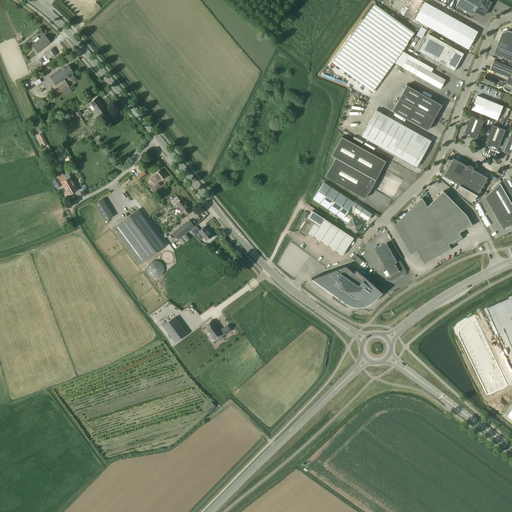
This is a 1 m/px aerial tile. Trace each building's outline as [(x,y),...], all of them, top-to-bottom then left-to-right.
[(475,11),(483,16),(491,3),(486,0),(458,0),(456,5),(473,15),(475,11)] [(415,20),(433,30),(442,12),(425,2),(415,20)] [(414,33),(374,4),(352,34),(393,63),(402,51),(407,44),(407,43),(414,33)] [(450,39),(468,49),(477,32),(459,22),(450,39)] [(417,35),(422,38),(427,29),(421,26),(417,35)] [(511,31),(509,31),(502,33),(494,54),(511,61),(511,31)] [(352,34),(331,63),(372,93),(393,63),(352,34)] [(419,52),(430,58),(440,41),(428,34),(419,52)] [(40,39),(38,37),(33,41),(35,43),(32,45),(38,52),(50,42),(45,35),(40,39)] [(430,58),(442,65),(452,47),(440,41),(430,58)] [(442,65),(453,71),(463,54),(452,47),(442,65)] [(57,54),(53,48),(45,53),(48,59),(57,54)] [(402,51),(393,63),(402,67),(440,89),(446,80),(431,72),(433,69),(409,55),(402,51)] [(511,89),(511,67),(494,60),(490,70),(509,77),(505,87),(511,89)] [(73,76),(72,73),(73,73),(68,65),(59,72),(58,71),(49,77),(55,85),(52,87),(57,95),(69,87),(64,79),(67,77),(70,79),(73,76)] [(502,85),(504,82),(486,75),(483,82),(494,86),(495,84),(502,85)] [(37,80),(35,76),(31,78),(36,86),(41,82),(39,79),(37,80)] [(399,98),(434,118),(441,105),(406,85),(399,98)] [(472,110),(498,120),(503,106),(477,96),(472,110)] [(89,103),(94,110),(92,112),(97,119),(100,117),(100,118),(107,112),(96,97),(89,103)] [(392,111),(427,130),(434,118),(399,98),(392,111)] [(74,121),(80,118),(76,110),(70,113),(74,121)] [(361,137),(416,167),(431,141),(376,110),(361,137)] [(464,135),(477,140),(484,121),(471,116),(464,135)] [(70,128),(76,138),(78,137),(79,140),(85,137),(83,133),(85,132),(79,122),(70,128)] [(485,143),(498,148),(506,130),(493,125),(485,143)] [(42,134),(39,135),(44,145),(47,144),(42,134)] [(325,176),(365,198),(385,161),(342,137),(331,156),(335,158),(325,176)] [(458,190),(472,202),(478,195),(488,178),(454,158),(444,176),(460,185),(458,190)] [(166,177),(160,170),(150,178),(155,184),(160,179),(161,180),(166,177)] [(147,175),(143,171),(137,177),(140,181),(147,175)] [(68,173),(63,175),(73,193),(77,190),(68,173)] [(68,195),(73,193),(63,175),(58,178),(60,182),(61,182),(68,195)] [(500,183),(511,203),(511,179),(510,178),(501,183),(500,183)] [(135,180),(127,188),(131,192),(135,189),(139,192),(143,189),(135,180)] [(162,186),(160,182),(158,183),(151,188),(154,191),(157,189),(157,190),(161,187),(162,188),(166,185),(165,184),(162,186)] [(351,210),(365,219),(369,212),(355,204),(324,183),(313,199),(342,219),(349,208),(351,210)] [(485,197),(504,230),(511,225),(511,203),(500,183),(500,184),(485,197)] [(418,251),(425,264),(451,249),(449,244),(462,237),(460,233),(473,225),(467,215),(443,191),(428,207),(423,198),(400,220),(418,251)] [(180,201),(177,197),(171,202),(176,209),(178,207),(185,215),(191,211),(182,199),(180,201)] [(103,199),(94,204),(105,221),(113,216),(103,199)] [(113,228),(140,264),(165,246),(138,209),(113,228)] [(307,219),(319,226),(324,219),(312,211),(307,219)] [(349,228),(356,233),(362,224),(352,217),(348,224),(347,223),(345,227),(348,229),(349,228)] [(307,233),(312,236),(319,226),(307,219),(298,232),(304,236),(306,235),(307,233)] [(312,236),(320,241),(331,224),(324,219),(319,226),(312,236)] [(189,220),(172,233),(178,240),(194,226),(189,220)] [(418,251),(400,220),(394,226),(411,254),(418,251)] [(320,241),(327,246),(338,228),(331,224),(320,241)] [(200,231),(196,226),(191,230),(192,232),(191,233),(194,236),(197,234),(201,240),(204,238),(206,241),(212,236),(204,227),(200,231)] [(327,246),(334,251),(346,233),(338,228),(327,246)] [(334,251),(342,256),(353,238),(346,233),(334,251)] [(387,280),(393,281),(405,275),(406,271),(399,261),(397,262),(387,243),(375,249),(386,268),(384,269),(383,273),(387,280)] [(152,259),(147,273),(161,278),(166,264),(152,259)] [(312,278),(346,302),(347,303),(349,304),(351,305),(352,305),(354,306),(356,306),(358,306),(360,306),(361,306),(363,305),(365,305),(367,304),(368,303),(370,302),(371,301),(381,292),(356,270),(353,273),(345,266),(312,278)] [(509,298),(487,307),(493,321),(497,331),(504,328),(511,345),(511,294),(508,296),(509,298)] [(187,333),(174,317),(162,326),(175,343),(187,333)] [(459,325),(456,332),(487,396),(507,386),(475,318),(465,322),(459,325)] [(225,335),(231,330),(227,325),(221,330),(219,332),(211,321),(206,324),(208,326),(206,328),(214,338),(217,336),(217,337),(218,336),(220,334),(221,337),(225,335)] [(204,409),(208,413),(215,406),(211,402),(204,409)]
